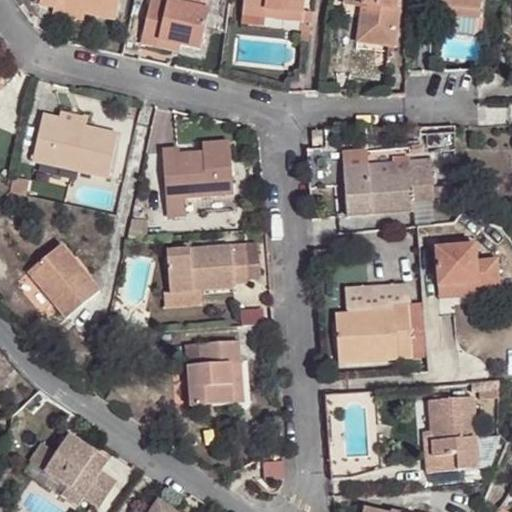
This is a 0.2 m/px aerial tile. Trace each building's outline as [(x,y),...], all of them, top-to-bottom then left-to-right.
[(53,10),(83,16),(113,21),(117,0),(37,0),(37,6),(53,10)] [(159,44),(179,46),(199,50),(206,10),(168,3),(168,0),(148,0),(139,46),(156,50),(159,44)] [(242,0),(241,10),(302,15),(303,0),(242,0)] [(365,34),(397,39),(399,26),(396,25),(398,0),(362,0),(361,8),(359,25),(366,26),(365,34)] [(438,0),(436,17),(476,22),(478,0),(438,0)] [(80,23),(83,16),(53,10),(50,17),(80,23)] [(302,15),(241,10),(241,17),(301,23),(302,15)] [(316,35),(318,19),(305,18),(303,34),(316,35)] [(395,50),(397,39),(365,34),(366,26),(359,25),(356,43),(395,50)] [(178,53),(179,46),(159,44),(156,50),(178,53)] [(58,123),(85,129),(86,120),(60,114),(59,119),(58,123)] [(116,136),(85,129),(58,123),(59,119),(41,115),(31,162),(106,179),(116,136)] [(318,145),(318,128),(309,129),(309,145),(318,145)] [(424,133),(424,147),(453,147),(453,132),(424,133)] [(199,151),(228,150),(228,143),(199,144),(199,151)] [(231,192),(228,150),(199,151),(178,152),(179,149),(161,150),(165,215),(186,212),(186,196),(198,195),(229,192),(231,192)] [(340,151),(341,166),(366,164),(365,150),(340,151)] [(367,175),(366,164),(341,166),(345,214),(411,209),(410,200),(429,199),(426,157),(407,158),(407,161),(408,172),(367,175)] [(407,161),(366,164),(367,175),(408,172),(407,161)] [(12,175),(8,193),(22,196),(25,179),(12,175)] [(230,209),(229,192),(198,195),(199,212),(230,209)] [(131,217),(126,239),(144,238),(144,217),(131,217)] [(476,283),(476,287),(496,286),(495,258),(473,259),(472,244),(433,246),(435,285),(476,283)] [(97,291),(58,245),(25,274),(64,320),(97,291)] [(255,245),(161,251),(164,293),(196,290),(231,287),(230,282),(247,281),(246,277),(258,276),(255,245)] [(344,284),(345,308),(388,306),(388,301),(404,300),(403,280),(344,284)] [(477,295),(476,287),(476,283),(435,285),(435,298),(477,295)] [(197,299),(196,290),(164,293),(165,301),(197,299)] [(345,308),(332,310),(335,359),(408,354),(404,300),(388,301),(388,306),(345,308)] [(108,313),(102,336),(120,335),(119,313),(108,313)] [(229,362),(239,361),(237,339),(199,342),(200,363),(184,365),(187,407),(231,403),(229,362)] [(200,363),(199,342),(183,344),(184,365),(200,363)] [(241,402),(239,361),(229,362),(231,403),(241,402)] [(431,458),(425,458),(426,474),(475,471),(471,398),(428,401),(430,433),(431,458)] [(73,490),(94,504),(105,511),(123,484),(108,473),(112,466),(74,440),(62,457),(48,447),(36,465),(73,490)] [(88,511),(94,504),(73,490),(67,497),(88,511)] [(511,497),(511,492),(508,492),(498,507),(494,511),(504,511),(503,511),(509,503),(511,497)]
